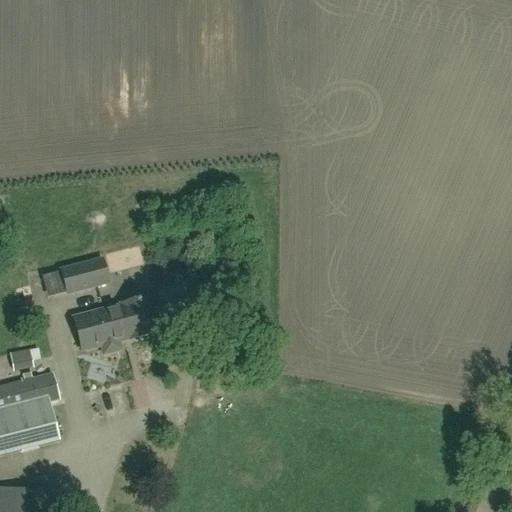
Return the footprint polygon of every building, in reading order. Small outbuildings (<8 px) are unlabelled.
[(62,272),(68,295),(109,283),(103,260),(62,272)] [(123,351),(120,341),(133,338),(134,340),(163,332),(153,297),(124,304),(125,306),(74,320),(83,351),(102,346),(104,356),(123,351)] [(33,367),(30,347),(10,351),(14,370),(33,367)] [(223,354),(187,348),(183,368),(219,373),(223,354)] [(52,375),(0,388),(0,457),(59,442),(49,403),(58,400),(52,375)] [(127,393),(101,396),(104,419),(130,415),(127,393)] [(0,488),(0,511),(39,511),(41,495),(0,488)]
